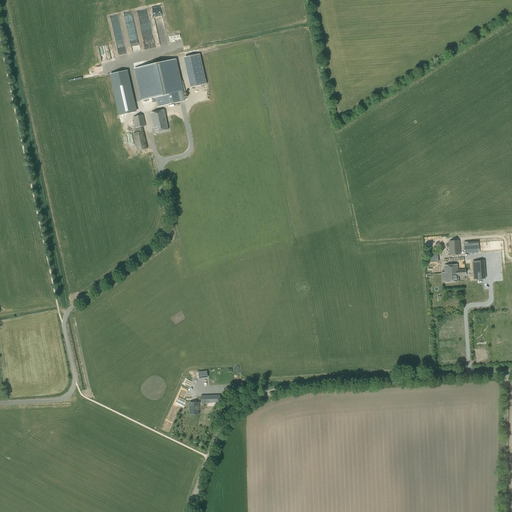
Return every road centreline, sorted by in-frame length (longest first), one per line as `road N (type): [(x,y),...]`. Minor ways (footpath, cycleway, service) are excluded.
road 1 (unclassified): [(189,511),(219,434),(259,397),(309,385),(511,372)]
road 2 (unclassified): [(0,403),(70,392),(66,311),(145,251),(164,224),(154,146)]
